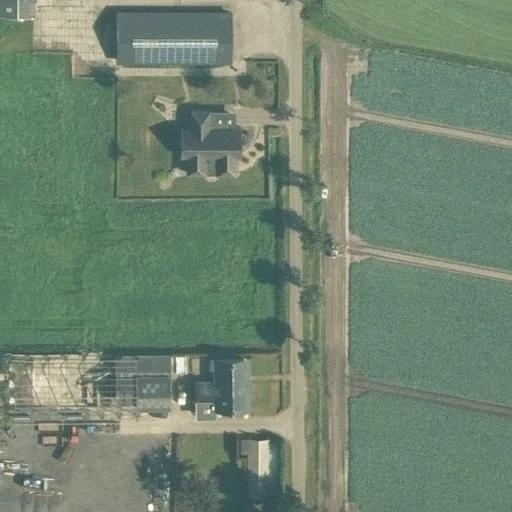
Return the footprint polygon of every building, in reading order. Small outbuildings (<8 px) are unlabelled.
[(34,0),(0,0),(0,10),(34,12),(34,0)] [(230,12),(210,12),(117,12),(117,61),(230,61),(230,12)] [(240,155),(240,126),(210,126),(209,109),(190,109),(190,126),(181,126),(181,156),(187,156),(187,173),(235,173),(235,155),(240,155)] [(135,407),(170,407),(170,353),(135,354),(135,407)] [(135,416),(135,407),(135,354),(12,355),(13,417),(135,416)] [(214,358),(215,381),(197,381),(197,397),(215,397),(215,406),(248,406),(248,383),(243,383),(243,358),(214,358)] [(82,433),(81,423),(26,424),(27,434),(82,433)] [(246,452),(246,497),(270,496),(269,442),(269,438),(246,438),(246,452)]
